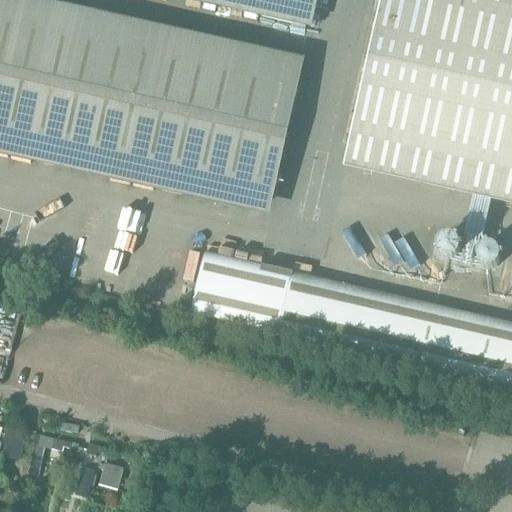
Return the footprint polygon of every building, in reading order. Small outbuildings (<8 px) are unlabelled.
[(0,0),(0,156),(269,217),(276,186),(277,185),(304,62),(30,0),(0,0)] [(177,0),(311,30),(318,0),(177,0)] [(511,0),(378,0),(341,166),(470,196),(488,200),(511,205),(511,0)] [(444,239),(438,242),(434,248),(435,255),(440,260),(447,262),(454,259),(457,253),(456,245),(451,240),(444,239)] [(480,250),(476,256),(475,263),(480,269),(487,272),(493,269),(498,264),(498,256),(494,250),(487,248),(480,250)] [(192,313),(511,386),(511,323),(205,253),(192,313)] [(121,489),(125,467),(105,463),(101,485),(121,489)]
